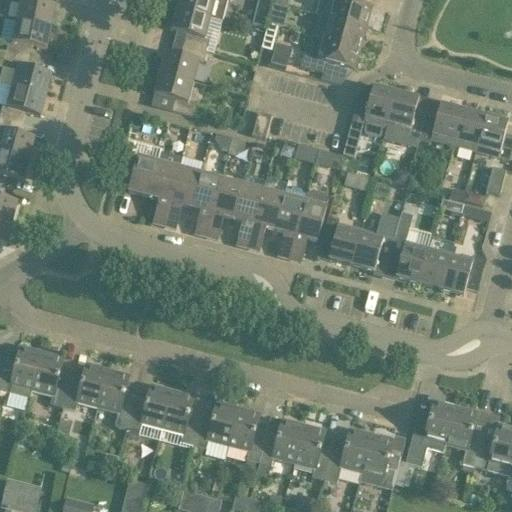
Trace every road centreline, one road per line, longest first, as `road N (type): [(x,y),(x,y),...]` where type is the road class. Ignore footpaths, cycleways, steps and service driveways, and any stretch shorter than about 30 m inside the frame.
road 1 (residential): [(486,343),(448,359),(291,320),(261,278),(89,230)]
road 2 (residential): [(405,421),(28,317),(0,290)]
road 3 (residential): [(89,230),(66,168),(92,53),(114,0)]
road 4 (residential): [(511,97),(418,73),(406,61),(404,41),(413,0)]
